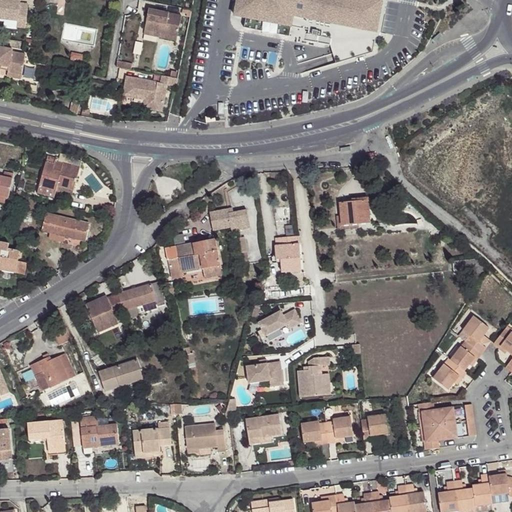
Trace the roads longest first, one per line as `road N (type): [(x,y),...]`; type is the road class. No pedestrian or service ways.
road 1 (secondary): [(501,21),(456,66),(355,115),(209,141),(127,137)]
road 2 (secondary): [(167,152),(242,151),(337,133),(511,58)]
road 3 (residential): [(213,486),(511,447)]
road 4 (residential): [(0,493),(213,486)]
road 5 (residential): [(130,210),(107,260),(26,313)]
road 6 (secondary): [(127,137),(0,110)]
road 7 (secondary): [(0,123),(125,149)]
